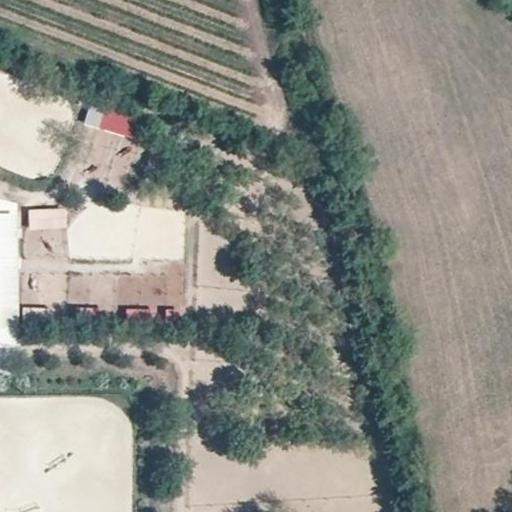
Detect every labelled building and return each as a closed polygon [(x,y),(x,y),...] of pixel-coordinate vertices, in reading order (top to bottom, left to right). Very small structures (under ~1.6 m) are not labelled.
[(89,107),(83,129),(138,142),(144,121),(89,107)] [(119,138),(110,166),(126,171),(135,143),(119,138)] [(27,209),(26,231),(66,232),(66,210),(27,209)] [(18,332),(17,219),(5,219),(6,313),(6,333),(18,332)] [(55,332),(56,310),(21,309),(20,331),(55,332)]
